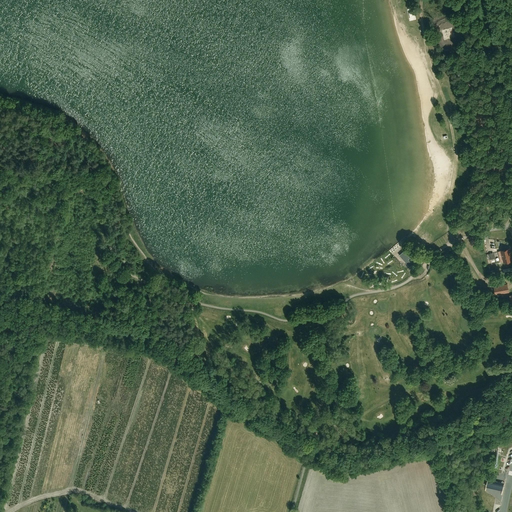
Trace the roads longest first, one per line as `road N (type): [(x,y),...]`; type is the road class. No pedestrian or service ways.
road 1 (track): [(0,106),(75,133),(97,156),(123,224),(154,269),(207,294),(301,294),(345,282),(391,250),(414,274)]
road 2 (track): [(459,239),(449,215),(459,129),(423,34),(421,0)]
road 3 (unclassified): [(507,0),(499,131),(510,158),(510,227)]
